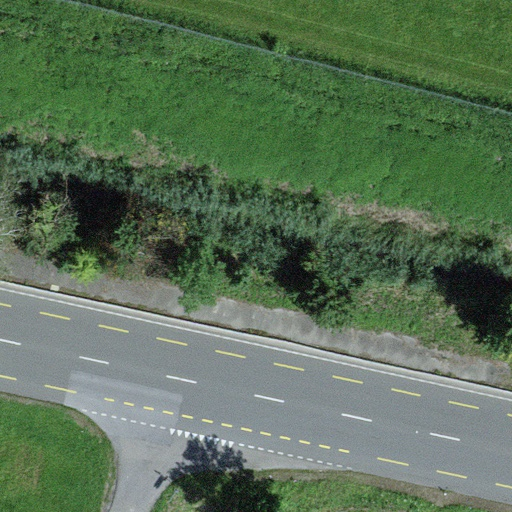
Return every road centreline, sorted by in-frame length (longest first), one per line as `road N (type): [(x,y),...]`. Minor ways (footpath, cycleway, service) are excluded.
road 1 (primary): [(172,379),(511,454)]
road 2 (primary): [(0,341),(172,379)]
road 3 (residential): [(172,379),(129,511)]
